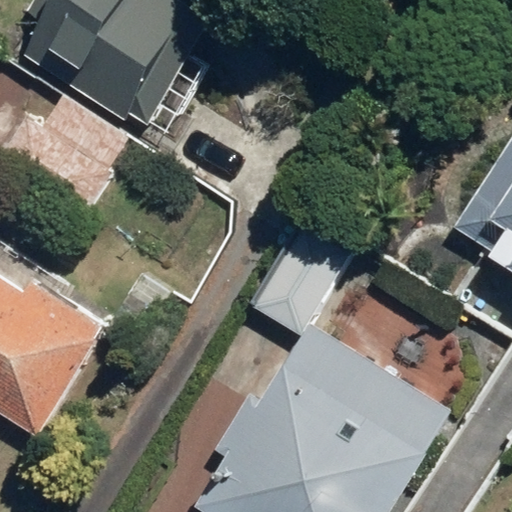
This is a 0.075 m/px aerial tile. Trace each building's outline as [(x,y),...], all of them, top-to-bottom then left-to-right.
[(221,0),(48,0),(16,51),(90,97),(146,132),(156,138),(236,9),(221,0)] [(475,220),(511,244),(511,151),(469,216),(475,220)] [(323,315),(364,248),(318,220),(269,303),(314,330),(323,315)] [(0,417),(3,420),(11,407),(53,434),(125,322),(46,272),(40,281),(0,255),(0,417)] [(180,286),(150,268),(123,314),(153,332),(180,286)] [(403,511),(469,403),(323,315),(314,330),(210,503),(225,511),(403,511)]
